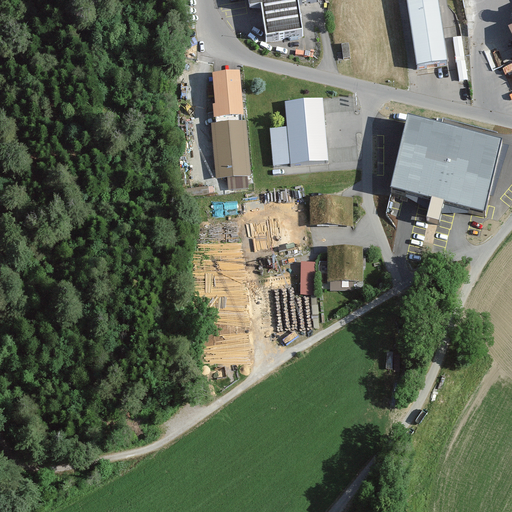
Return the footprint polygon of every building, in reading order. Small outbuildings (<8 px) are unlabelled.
[(251,0),(252,5),(261,3),(268,42),(303,35),(297,3),(296,0),(251,0)] [(406,0),(417,68),(448,64),(437,0),(406,0)] [(461,38),(454,39),(460,81),(467,80),(461,38)] [(212,79),(216,119),(243,116),(239,76),(212,79)] [(271,131),(274,167),(326,162),(320,102),(286,106),(288,129),(271,131)] [(500,139),(409,118),(392,193),(432,202),(427,221),(439,223),(443,205),(482,214),(500,139)] [(244,122),(214,125),(218,178),(249,175),(244,122)] [(380,165),(379,173),(388,174),(389,166),(380,165)] [(355,198),(310,199),(310,228),(344,227),(356,227),(355,198)] [(365,249),(328,250),(328,284),(365,283),(365,249)] [(317,295),(316,262),(299,262),(300,295),(317,295)]
